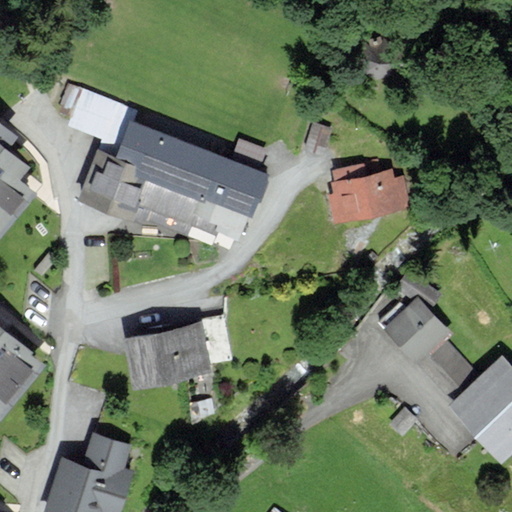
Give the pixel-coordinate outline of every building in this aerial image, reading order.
[(121,103),(70,83),(63,102),(76,107),(70,121),(108,136),(121,103)] [(4,140),(14,129),(0,117),(0,226),(33,185),(16,173),(28,159),(4,140)] [(228,157),(131,117),(116,152),(100,146),(81,193),(143,219),(145,213),(211,241),(213,238),(229,244),(234,233),(238,234),(265,169),(255,165),(262,147),(237,137),(228,157)] [(328,125),(314,121),(307,147),(322,150),(328,125)] [(392,179),(389,168),(335,179),(337,190),(331,192),(336,216),(408,201),(403,176),(392,179)] [(447,330),(415,298),(385,328),(417,360),(447,330)] [(198,321),(127,334),(136,380),(207,367),(198,321)] [(0,408),(41,358),(0,324),(0,408)] [(434,368),(441,374),(448,366),(458,375),(471,362),(444,336),(429,352),(440,362),(434,368)] [(511,441),(511,365),(502,354),(454,398),(502,451),(511,441)] [(419,416),(404,404),(389,421),(403,433),(419,416)] [(128,442),(94,432),(85,461),(63,455),(46,511),(111,511),(112,510),(117,511),(130,468),(121,466),(128,442)]
